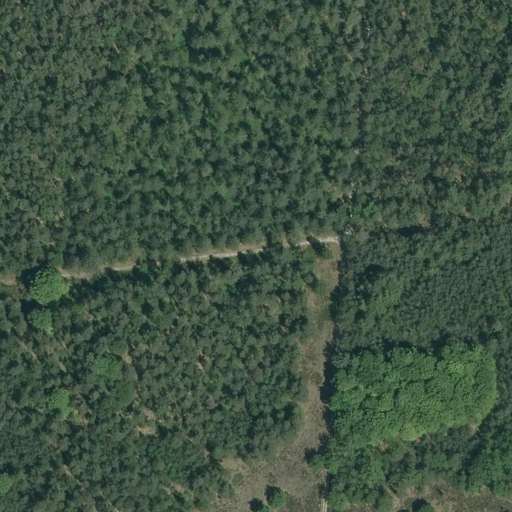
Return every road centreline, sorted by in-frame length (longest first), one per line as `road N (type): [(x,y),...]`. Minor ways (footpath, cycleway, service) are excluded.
road 1 (track): [(324,511),(368,0)]
road 2 (track): [(0,282),(343,238)]
road 3 (track): [(130,0),(38,278)]
